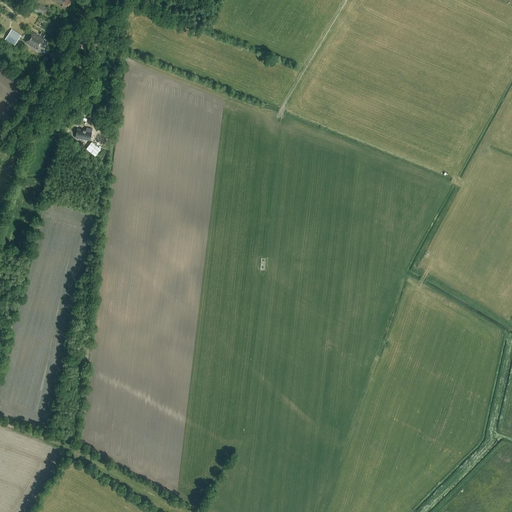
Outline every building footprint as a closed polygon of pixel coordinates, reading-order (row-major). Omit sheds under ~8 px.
[(53,0),(60,5),(60,4),(62,5),(61,6),(64,8),(65,5),(67,7),(70,2),(68,1),(68,0),(53,0)] [(30,4),(29,7),(28,8),(42,16),(46,8),(40,4),(38,9),(30,4)] [(31,31),(24,42),(37,49),(39,45),(44,48),(47,41),(31,31)] [(18,38),(9,32),(4,39),(14,45),(18,38)] [(86,130),(77,128),(75,137),(81,138),(81,136),(91,138),(91,136),(92,136),(92,133),(93,128),(86,127),(86,130)]
